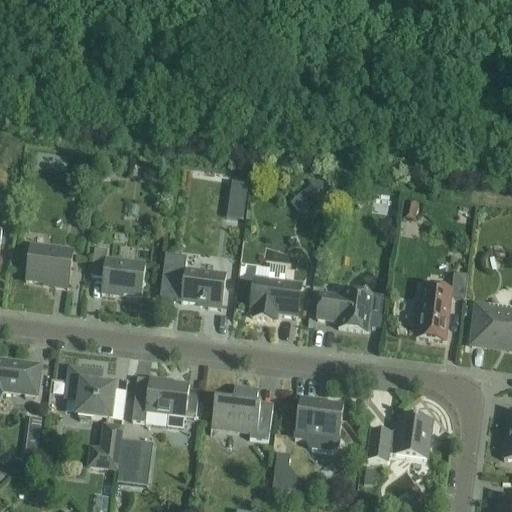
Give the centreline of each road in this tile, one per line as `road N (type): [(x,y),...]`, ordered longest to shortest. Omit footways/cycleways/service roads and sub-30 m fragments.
road 1 (residential): [(460,511),(472,420),(462,395),(440,380),(0,325)]
road 2 (track): [(323,0),(511,23)]
